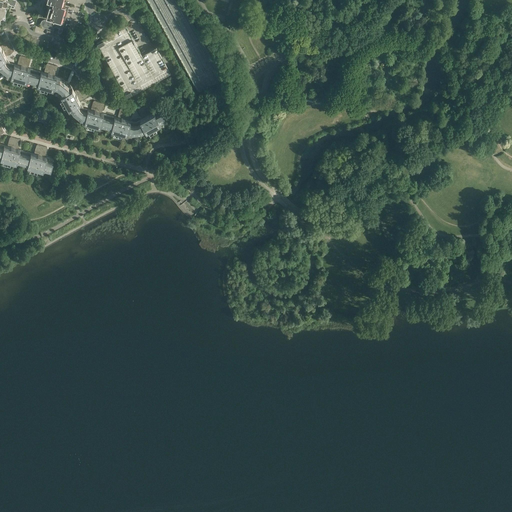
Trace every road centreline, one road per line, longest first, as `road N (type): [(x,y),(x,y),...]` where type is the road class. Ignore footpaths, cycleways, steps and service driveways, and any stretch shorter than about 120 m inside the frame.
road 1 (unknown): [(390,0),(360,33),(267,72),(249,136),(254,165),(302,215),(318,215),(357,184),(384,177),(448,224),(511,219)]
road 2 (unknown): [(143,171),(35,220),(0,225)]
road 3 (unknown): [(143,171),(155,148),(209,138),(236,114),(253,119)]
